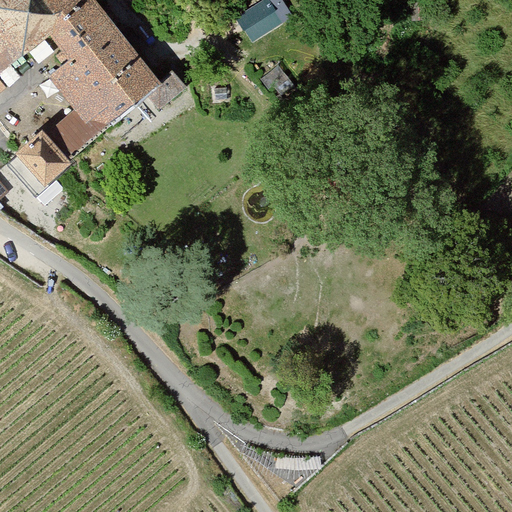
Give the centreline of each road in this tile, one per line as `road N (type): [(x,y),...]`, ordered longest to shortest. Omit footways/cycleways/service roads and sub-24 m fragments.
road 1 (track): [(511,325),(308,439),(271,437),(181,392)]
road 2 (track): [(59,263),(129,320),(269,511)]
